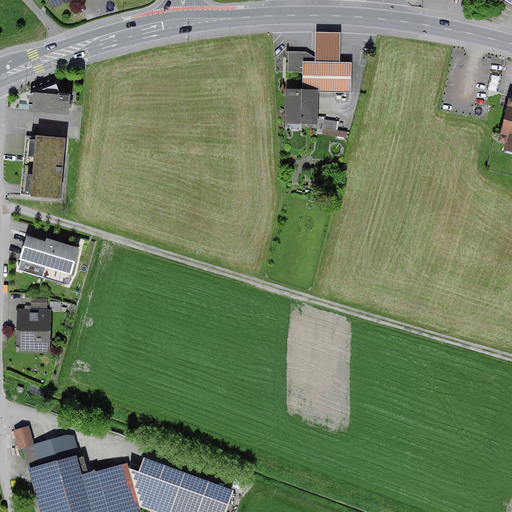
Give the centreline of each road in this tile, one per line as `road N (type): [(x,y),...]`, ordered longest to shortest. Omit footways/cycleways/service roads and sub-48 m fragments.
road 1 (primary): [(511,44),(321,15),(183,23)]
road 2 (primary): [(183,23),(81,46),(0,77)]
